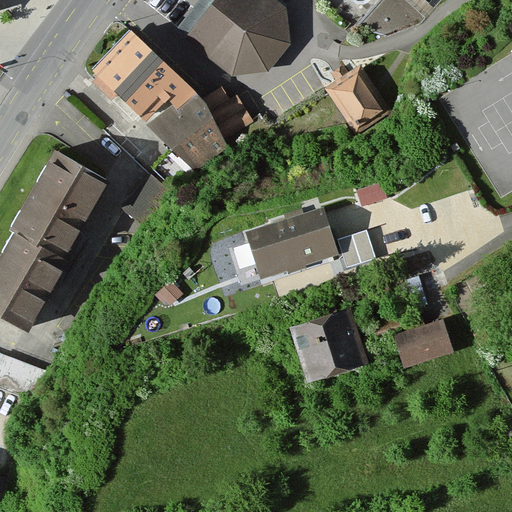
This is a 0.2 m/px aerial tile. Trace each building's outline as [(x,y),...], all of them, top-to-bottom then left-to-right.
[(276,0),(217,0),(186,36),(232,75),(266,69),(288,41),(284,6),(276,0)] [(377,0),(353,0),(354,3),(368,10),(377,0)] [(202,104),(128,34),(91,79),(150,131),(200,173),(261,125),(241,96),(235,103),(227,91),(202,104)] [(341,85),(331,92),(361,137),(396,114),(365,68),(353,76),(348,68),(335,76),(341,85)] [(122,179),(65,148),(0,262),(0,309),(37,330),(122,179)] [(144,220),(170,190),(149,171),(123,201),(144,220)] [(321,209),(242,231),(255,279),(335,257),(321,209)] [(366,227),(343,235),(352,260),(375,252),(366,227)] [(418,309),(370,323),(377,346),(394,341),(404,371),(452,357),(441,322),(424,327),(418,309)] [(350,314),(289,333),(306,387),(366,369),(350,314)] [(0,380),(30,391),(40,364),(0,349),(0,380)]
